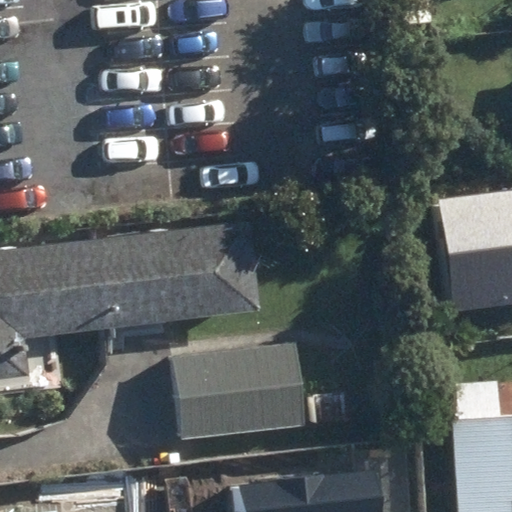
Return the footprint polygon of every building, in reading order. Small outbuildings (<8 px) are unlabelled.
[(390,0),(390,28),(423,28),(423,0),(390,0)] [(511,111),(491,134),(511,154),(511,111)] [(435,172),(439,196),(498,189),(496,166),(478,167),(476,143),(456,146),(458,169),(435,172)] [(511,193),(443,200),(455,311),(511,305),(511,193)] [(0,251),(0,380),(30,377),(25,338),(260,313),(249,224),(0,251)] [(174,361),(184,442),(305,427),(297,347),(174,361)] [(313,401),(315,426),(349,424),(347,398),(313,401)] [(511,511),(511,418),(454,422),(459,511),(511,511)] [(240,485),(243,511),(382,511),(378,471),(240,485)] [(16,488),(17,505),(58,503),(57,485),(16,488)]
